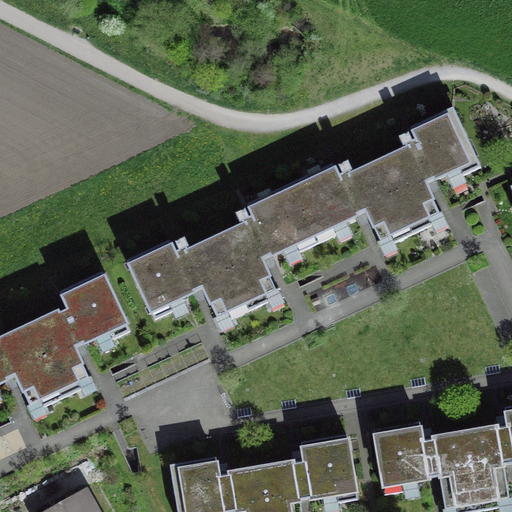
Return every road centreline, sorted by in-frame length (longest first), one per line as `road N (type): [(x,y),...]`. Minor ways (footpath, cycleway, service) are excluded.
road 1 (residential): [(511,387),(208,429),(184,374),(484,238)]
road 2 (track): [(0,12),(230,122),(275,124),(437,73),(486,79),(511,93)]
